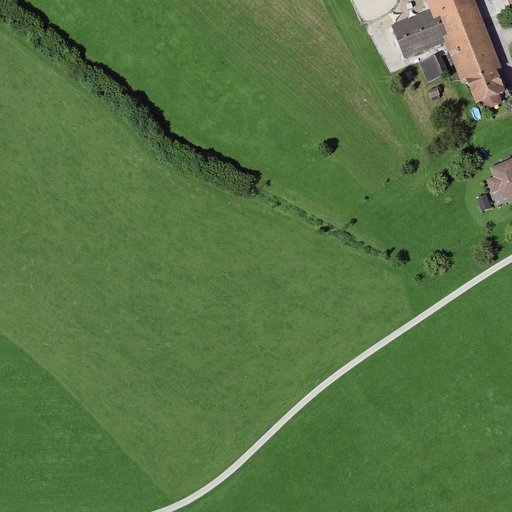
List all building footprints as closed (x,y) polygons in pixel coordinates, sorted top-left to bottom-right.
[(503,70),(474,0),(425,0),(430,11),(391,27),(405,60),(445,44),(462,86),(467,84),(497,72),(503,70)] [(428,83),(449,74),(440,55),(420,64),(428,83)] [(506,95),(503,86),(506,85),(503,77),(500,79),(497,72),(467,84),(476,107),(482,105),(485,112),(503,104),(500,97),(506,95)] [(428,92),(430,100),(440,97),(437,89),(428,92)] [(511,160),(490,169),(494,178),(487,181),(492,194),(499,192),(503,201),(511,197),(511,160)] [(476,200),(482,213),(492,209),(486,196),(476,200)]
